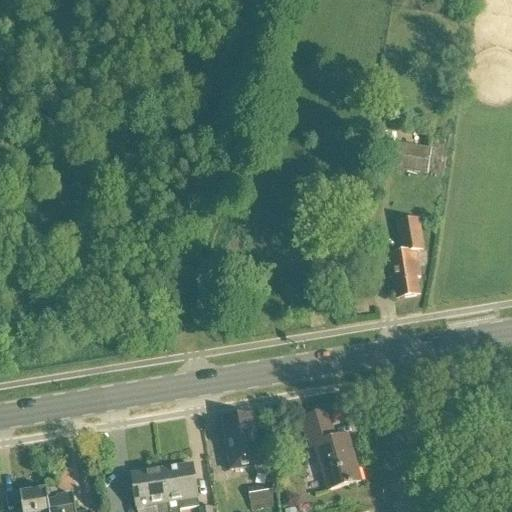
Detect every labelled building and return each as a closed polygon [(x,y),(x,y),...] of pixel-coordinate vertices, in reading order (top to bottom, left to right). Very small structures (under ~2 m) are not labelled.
[(431,152),(398,146),(394,172),(427,177),(431,152)] [(416,255),(424,254),(419,222),(396,225),(401,256),(385,258),(389,282),(393,282),(396,303),(419,299),(416,282),(420,282),(416,255)] [(334,440),(330,427),(326,414),(299,421),(303,435),(308,450),(313,448),(327,493),(360,483),(346,436),(334,440)] [(229,474),(261,470),(253,417),(222,422),(229,474)] [(191,468),(160,473),(166,511),(184,511),(198,510),(191,468)] [(166,511),(160,473),(129,478),(132,497),(134,510),(155,507),(155,511),(166,511)] [(270,487),(248,491),(250,504),(273,501),(270,487)] [(47,511),(46,501),(44,491),(17,495),(20,511),(47,511)] [(72,511),(71,498),(46,501),(47,511),(72,511)]
